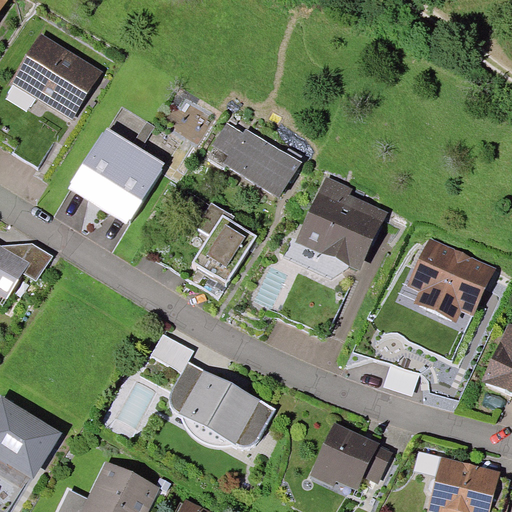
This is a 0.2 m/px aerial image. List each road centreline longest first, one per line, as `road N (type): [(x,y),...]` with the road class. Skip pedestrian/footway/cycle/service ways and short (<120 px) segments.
road 1 (residential): [(0,201),(132,285),(349,397),(511,442)]
road 2 (track): [(398,0),(511,76)]
